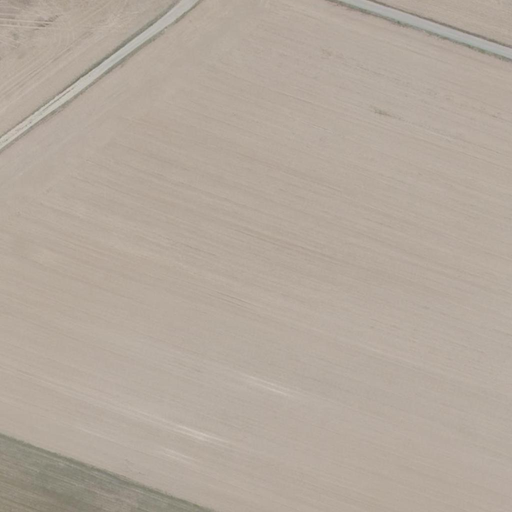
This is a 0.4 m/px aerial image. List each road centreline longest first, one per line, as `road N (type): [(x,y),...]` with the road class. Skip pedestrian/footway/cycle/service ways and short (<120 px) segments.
road 1 (track): [(0,140),(193,0)]
road 2 (track): [(511,51),(362,0)]
